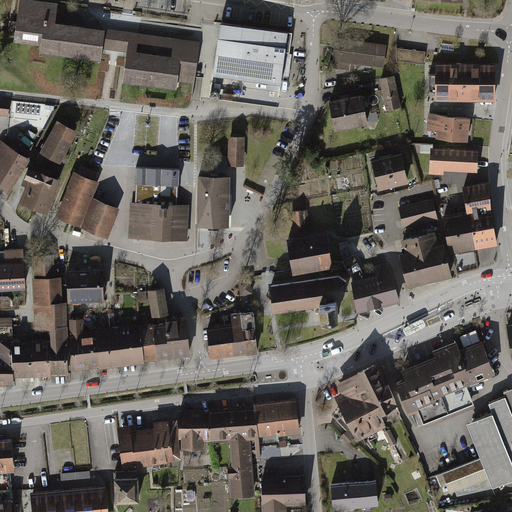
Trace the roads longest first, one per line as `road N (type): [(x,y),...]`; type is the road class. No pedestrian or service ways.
road 1 (residential): [(308,120),(0,94)]
road 2 (residential): [(510,274),(496,156),(511,35)]
road 3 (residential): [(308,120),(258,223),(232,250),(165,272)]
road 4 (secondary): [(299,357),(497,277)]
road 5 (secondary): [(0,400),(203,372)]
road 6 (residential): [(314,10),(511,32)]
road 7 (residential): [(165,272),(34,235),(0,207)]
road 8 (residential): [(299,357),(316,511)]
